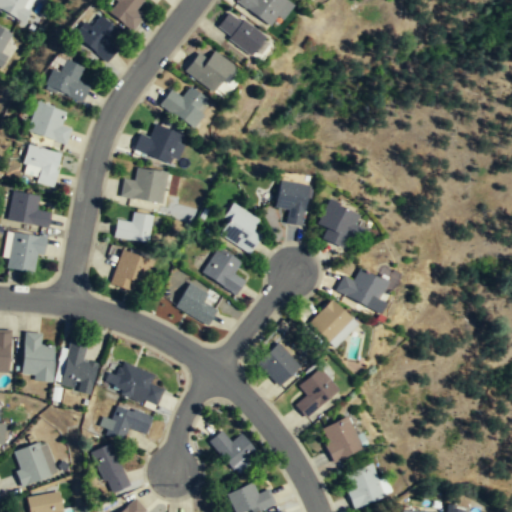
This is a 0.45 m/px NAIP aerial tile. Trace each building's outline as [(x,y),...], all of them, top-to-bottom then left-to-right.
[(0,0),(0,11),(25,20),(31,0),(0,0)] [(130,31),(142,15),(134,9),(141,0),(109,0),(103,9),(130,31)] [(237,0),(235,4),(271,30),(289,4),(283,0),(237,0)] [(263,43),(231,10),(215,26),(247,59),(263,43)] [(105,63),(115,49),(106,42),(116,30),(92,12),(72,39),(96,56),(105,63)] [(0,58),(12,34),(0,27),(0,58)] [(206,60),(197,53),(182,72),(212,94),(232,67),(211,52),(206,60)] [(48,70),(41,90),(80,104),(87,87),(76,83),(82,68),(61,60),(56,73),(48,70)] [(190,127),(207,100),(186,88),(181,97),(168,89),(157,107),(190,127)] [(59,126),(64,114),(36,104),(26,132),(62,146),(69,130),(59,126)] [(184,134),(153,123),(148,137),(138,133),(131,151),(173,165),(184,134)] [(59,154),(26,147),(19,179),(52,186),(59,154)] [(163,203),(167,172),(134,167),(133,178),(121,177),(119,197),(163,203)] [(306,184),(277,179),(271,206),(273,206),(285,208),(283,222),(299,225),(306,184)] [(46,229),(49,213),(35,210),(38,197),(11,192),(5,221),(46,229)] [(322,239),(341,247),(355,214),(325,201),(314,226),(325,231),(322,239)] [(248,254),(260,234),(252,230),(258,220),(230,204),(222,218),(229,223),(220,238),(248,254)] [(149,214),(129,212),(128,221),(114,219),(112,238),(147,242),(149,214)] [(36,274),(41,238),(11,233),(6,269),(36,274)] [(240,263),(215,248),(200,273),(234,295),(243,279),(233,273),(240,263)] [(132,291),(135,282),(143,285),(152,260),(120,249),(108,284),(132,291)] [(352,281),(340,276),(333,295),(375,312),(386,282),(356,270),(352,281)] [(174,306),(205,325),(215,308),(207,304),(211,296),(188,282),(174,306)] [(355,325),(330,300),(306,323),(332,349),(355,325)] [(9,331),(0,330),(0,373),(7,374),(9,331)] [(50,381),(52,346),(40,345),(41,334),(22,332),(20,379),(50,381)] [(86,344),(66,340),(57,387),(89,393),(95,363),(82,361),(86,344)] [(278,386),(298,365),(274,343),(254,363),(278,386)] [(58,381),(67,349),(60,347),(52,380),(58,381)] [(153,374),(120,362),(117,371),(109,368),(101,389),(154,408),(161,389),(149,385),(153,374)] [(338,391),(317,369),(296,388),(304,396),(292,406),(305,420),(338,391)] [(150,417),(113,404),(102,435),(122,442),(126,429),(143,435),(150,417)] [(364,449),(351,417),(318,431),(331,462),(364,449)] [(230,442),(221,431),(208,442),(232,473),(256,454),(240,434),(230,442)] [(55,475),(43,443),(9,455),(20,487),(55,475)] [(92,452),(106,497),(127,490),(113,445),(92,452)] [(383,479),(376,481),(371,465),(341,474),(351,509),(389,497),(383,479)] [(256,493),(252,483),(224,494),(231,511),(258,511),(274,506),(267,489),(256,493)] [(59,511),(57,492),(22,498),(23,511),(59,511)] [(144,511),(132,500),(119,511),(144,511)]
